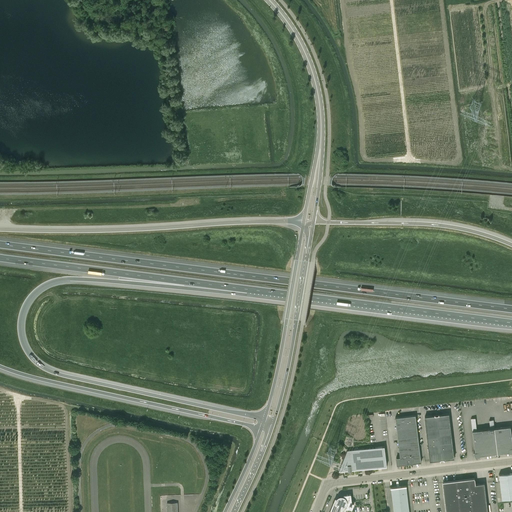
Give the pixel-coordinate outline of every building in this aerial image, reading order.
[(430,461),(454,458),(449,414),(424,417),(430,461)] [(421,462),(416,425),(415,415),(395,417),(400,457),(396,458),(396,457),(397,465),(401,464),(403,464),(403,465),(408,464),(407,464),(421,462)] [(511,440),(510,426),(476,430),(475,418),(471,418),(474,452),(473,452),(475,455),(475,457),(479,456),(479,455),(509,452),(509,453),(511,452),(511,440)] [(351,471),(387,466),(384,446),(347,450),(339,472),(348,471),(351,471)] [(502,499),(511,498),(511,472),(499,474),(499,481),(500,481),(502,499)] [(487,511),(484,483),(474,484),(474,479),(443,482),(446,511),(487,511)] [(408,511),(406,486),(406,485),(390,487),(390,488),(391,488),(393,511),(408,511)] [(330,510),(334,511),(343,511),(345,508),(349,508),(352,509),(354,504),(351,503),(350,495),(343,495),(342,498),(341,498),(340,497),(338,497),(339,498),(338,499),(338,500),(335,499),(330,510)] [(177,511),(177,502),(167,503),(167,511),(177,511)]
